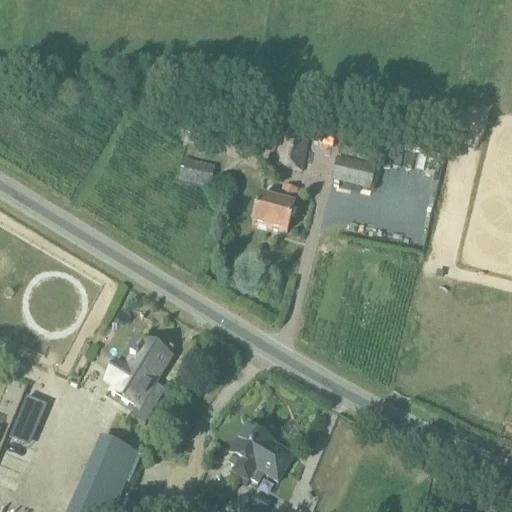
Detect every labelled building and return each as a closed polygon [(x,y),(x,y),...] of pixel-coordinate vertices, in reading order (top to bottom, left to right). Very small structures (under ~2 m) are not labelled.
[(192,114),(188,144),(191,144),(212,148),(214,139),(218,139),(217,141),(228,143),(230,129),(216,126),(217,119),(192,114)] [(282,135),(275,162),(274,167),(303,173),(309,142),(282,135)] [(343,135),(337,159),(376,168),(381,144),(343,135)] [(263,141),(247,138),(245,149),(260,152),(263,141)] [(376,168),(337,159),(331,182),(371,191),(376,168)] [(178,183),(210,190),(215,168),(184,161),(178,183)] [(295,208),(260,198),(252,226),(287,235),(295,208)] [(256,229),(253,243),(289,251),(293,237),(256,229)] [(115,391),(111,396),(136,411),(131,419),(144,428),(166,394),(153,386),(169,361),(143,345),(141,348),(135,358),(133,356),(130,361),(132,362),(115,391)] [(263,417),(260,432),(272,434),(275,420),(263,417)] [(271,447),(273,444),(246,428),(229,457),(232,458),(227,466),(235,470),(233,475),(248,484),(250,482),(257,486),(263,477),(277,485),(292,460),(271,447)] [(0,503),(11,509),(38,449),(15,439),(0,473),(0,503)] [(102,443),(72,511),(113,511),(137,458),(102,443)] [(268,511),(272,506),(255,497),(250,506),(260,511),(268,511)]
